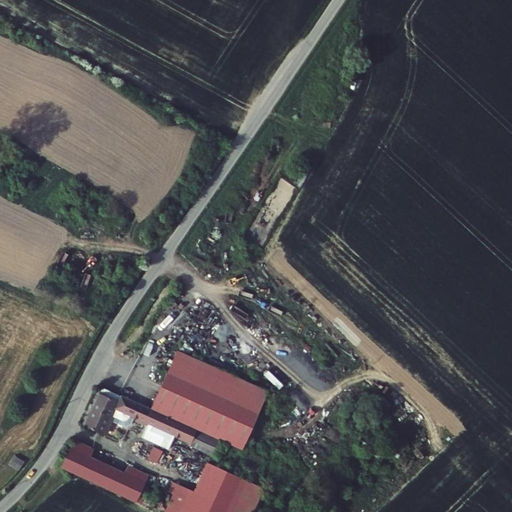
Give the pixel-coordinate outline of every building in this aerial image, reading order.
[(177,353),(171,368),(261,407),(267,392),(177,353)] [(261,407),(171,368),(151,411),(220,441),(241,450),(261,407)] [(213,456),(220,441),(151,411),(101,389),(85,427),(105,437),(116,412),(192,444),(191,447),(213,456)] [(95,452),(75,442),(63,467),(138,502),(146,484),(126,475),(92,459),(95,452)] [(157,465),(162,452),(153,448),(147,461),(157,465)] [(258,457),(245,452),(241,462),(253,468),(258,457)] [(258,457),(253,468),(258,470),(263,460),(258,457)] [(206,464),(193,492),(183,511),(234,511),(247,483),(206,464)] [(129,468),(126,475),(146,484),(149,477),(129,468)] [(251,511),(261,489),(247,483),(234,511),(251,511)] [(152,487),(146,484),(138,502),(144,504),(152,487)] [(183,511),(193,492),(174,484),(170,493),(175,495),(167,511),(183,511)]
